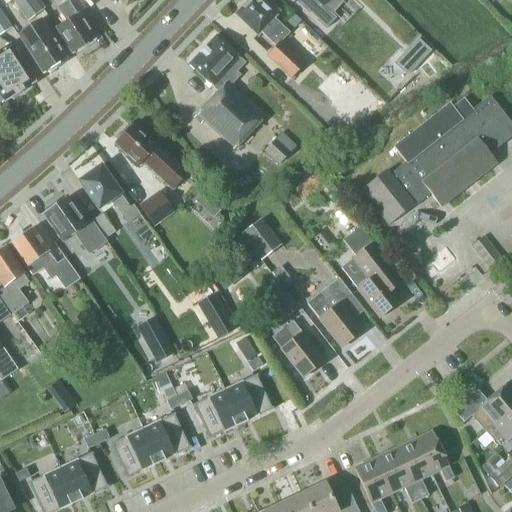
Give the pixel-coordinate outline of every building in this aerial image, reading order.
[(28,22),(43,11),(35,0),(12,0),(28,22)] [(259,0),(249,0),(236,15),(258,36),(261,32),(276,47),(267,56),(292,80),(305,65),(281,42),(290,33),(274,18),(280,12),(267,0),(264,4),(259,0)] [(295,0),(326,29),(336,19),(331,14),(343,0),(295,0)] [(66,22),(56,28),(73,54),(75,53),(78,54),(85,50),(85,46),(94,40),(78,14),(77,15),(68,2),(58,8),(66,22)] [(0,35),(10,29),(0,13),(0,35)] [(28,28),(18,34),(27,48),(44,74),(46,72),(49,74),(56,70),(56,66),(65,60),(49,34),(40,20),(39,21),(28,28)] [(236,72),(245,63),(216,36),(189,65),(218,92),(196,115),(235,151),(266,117),(231,85),(240,76),(236,72)] [(417,39),(393,64),(407,77),(431,52),(417,39)] [(0,105),(4,103),(35,83),(11,45),(0,51),(0,105)] [(441,208),(497,164),(489,154),(511,135),(511,127),(489,99),(473,111),(464,99),(453,107),(449,103),(394,147),(407,164),(390,177),(386,171),(361,191),(389,226),(422,200),(420,197),(427,191),(441,208)] [(120,134),(113,142),(115,144),(127,155),(126,157),(137,168),(143,162),(173,191),(188,174),(157,145),(157,146),(146,136),(144,137),(132,126),(122,136),(120,134)] [(282,134),(265,152),(279,165),(296,147),(282,134)] [(88,174),(78,180),(80,182),(99,209),(111,201),(121,215),(130,208),(120,194),(101,167),(89,175),(88,174)] [(317,171),(295,186),(299,192),(321,177),(317,171)] [(327,187),(321,177),(299,192),(305,201),(327,187)] [(211,188),(197,203),(213,219),(228,204),(211,188)] [(174,213),(159,191),(138,206),(154,228),(174,213)] [(46,212),(44,214),(64,242),(71,237),(75,234),(86,250),(89,255),(95,250),(106,243),(91,221),(85,225),(66,198),(57,205),(55,202),(44,210),(46,212)] [(130,208),(121,215),(127,224),(140,215),(133,206),(130,208)] [(91,220),(91,221),(106,243),(107,242),(105,240),(115,232),(102,214),(92,221),(91,220)] [(261,219),(241,235),(261,261),(282,246),(261,219)] [(146,226),(137,233),(143,241),(152,234),(146,226)] [(65,289),(79,279),(65,259),(57,264),(48,253),(49,253),(32,228),(23,234),(21,231),(9,239),(12,242),(10,244),(33,276),(43,269),(51,280),(56,277),(65,289)] [(363,231),(350,242),(358,253),(354,257),(352,259),(359,268),(362,272),(350,281),(357,290),(379,319),(400,302),(392,292),(403,283),(401,281),(379,253),(363,231)] [(490,270),(502,260),(483,237),(471,247),(490,270)] [(0,297),(13,315),(28,304),(19,290),(29,283),(23,275),(24,275),(4,248),(3,249),(0,246),(0,245),(0,297)] [(363,311),(338,280),(307,304),(319,320),(341,348),(362,332),(353,320),(363,311)] [(279,284),(266,294),(285,320),(299,309),(279,284)] [(235,329),(215,295),(197,305),(218,340),(235,329)] [(0,379),(1,381),(18,370),(3,348),(0,343),(0,324),(10,317),(1,303),(0,302),(0,379)] [(174,355),(153,319),(136,328),(157,364),(174,355)] [(290,324),(272,338),(281,350),(303,378),(324,362),(302,334),(301,334),(293,323),(292,322),(290,324)] [(246,362),(257,356),(245,338),(235,345),(246,362)] [(65,341),(57,345),(65,358),(72,354),(65,341)] [(252,372),(263,366),(258,358),(247,364),(252,372)] [(257,375),(224,391),(240,424),(241,424),(241,425),(273,410),(273,409),(273,408),(271,409),(256,377),(258,377),(257,375)] [(0,383),(0,400),(8,395),(1,383),(0,383)] [(475,388),(451,409),(463,423),(471,417),(485,432),(485,431),(492,425),(493,426),(511,409),(511,386),(509,383),(487,402),(475,388)] [(173,388),(164,392),(168,401),(177,396),(173,388)] [(177,396),(181,406),(192,400),(188,391),(177,396)] [(208,441),(240,425),(240,424),(224,391),(192,406),(193,408),(194,407),(209,438),(207,439),(208,441)] [(181,406),(177,396),(168,401),(166,402),(170,411),(181,406)] [(492,425),(485,431),(493,441),(492,442),(499,450),(501,448),(510,458),(489,477),(498,487),(511,475),(511,442),(510,440),(511,438),(511,409),(493,426),(492,425)] [(159,464),(191,449),(190,447),(189,448),(174,416),(175,416),(174,414),(142,430),(158,463),(159,464)] [(105,430),(94,436),(99,445),(110,440),(105,430)] [(158,464),(158,463),(142,430),(109,445),(110,447),(111,446),(126,478),(125,478),(126,480),(158,464)] [(445,483),(453,479),(448,467),(432,432),(412,442),(429,476),(440,471),(445,483)] [(88,450),(99,445),(94,436),(83,441),(88,450)] [(421,480),(429,476),(412,442),(393,451),(417,502),(428,497),(421,480)] [(411,505),(417,502),(393,451),(374,460),(390,495),(403,488),(411,505)] [(92,453),(60,469),(76,502),(76,503),(109,488),(108,486),(107,487),(92,455),(93,455),(92,453)] [(385,511),(379,500),(390,495),(374,460),(354,469),(372,509),(373,508),(374,511),(385,511)] [(15,474),(19,483),(30,478),(26,469),(15,474)] [(75,503),(76,502),(60,469),(27,484),(28,485),(29,485),(41,511),(57,511),(76,503),(75,503)] [(358,511),(344,482),(327,490),(324,483),(302,494),(311,511),(358,511)] [(10,511),(13,511),(0,484),(0,511),(10,511)] [(311,511),(302,494),(281,504),(284,511),(311,511)]
